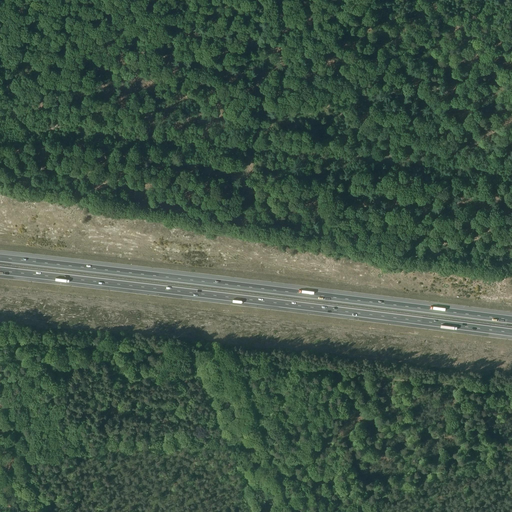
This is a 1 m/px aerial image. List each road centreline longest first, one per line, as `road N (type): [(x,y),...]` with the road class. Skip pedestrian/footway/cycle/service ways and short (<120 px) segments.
road 1 (track): [(0,177),(435,256),(511,260)]
road 2 (motorway): [(511,319),(0,257)]
road 3 (motorway): [(0,273),(511,333)]
road 4 (track): [(511,390),(0,341)]
road 5 (track): [(480,0),(435,256)]
road 6 (unknown): [(0,113),(247,142)]
road 7 (track): [(272,0),(233,218)]
road 8 (track): [(214,358),(269,511)]
